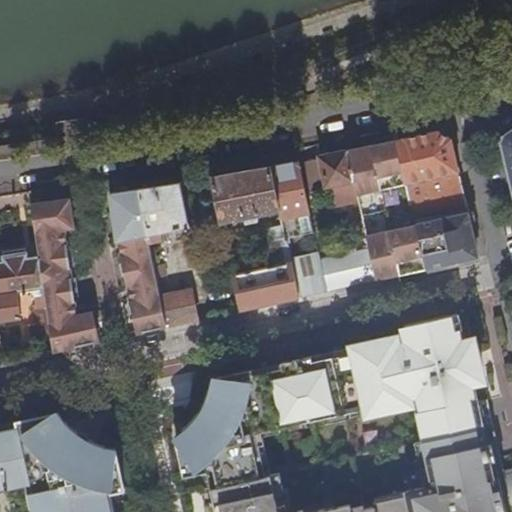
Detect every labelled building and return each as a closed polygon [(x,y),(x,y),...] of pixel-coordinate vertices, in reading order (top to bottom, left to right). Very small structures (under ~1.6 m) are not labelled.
[(511,129),(501,137),(511,182),(511,129)] [(407,184),(416,224),(468,212),(459,173),(451,138),(437,132),(397,140),(407,184)] [(397,140),(346,150),(353,181),(369,250),(377,280),(402,275),(403,274),(426,269),(416,224),(407,184),(397,140)] [(321,161),(327,187),(353,181),(346,150),(320,156),(321,161)] [(280,210),(283,225),(286,238),(314,231),(310,213),(298,161),(271,166),(280,210)] [(327,187),(321,161),(306,164),(312,190),(327,187)] [(259,221),(258,215),(280,210),(271,166),(212,179),(221,223),(245,218),(246,224),(259,221)] [(139,190),(151,244),(169,240),(168,233),(190,227),(180,183),(139,190)] [(151,244),(139,190),(112,193),(118,242),(120,241),(123,255),(132,303),(138,333),(168,326),(162,298),(159,280),(153,251),(151,244)] [(72,198),(32,204),(39,256),(52,352),(53,352),(98,342),(99,342),(93,313),(78,316),(74,290),(69,248),(66,228),(76,227),(72,198)] [(477,247),(468,212),(416,224),(426,269),(469,260),(477,247)] [(286,238),(283,225),(267,228),(272,255),(269,256),(272,266),(233,274),(241,310),(299,297),(290,258),(286,238)] [(0,318),(0,321),(22,318),(18,292),(36,290),(40,324),(30,327),(34,356),(52,352),(39,256),(27,258),(26,248),(0,252),(0,318)] [(153,251),(159,280),(170,277),(164,249),(153,251)] [(328,290),(377,280),(369,250),(321,260),(328,290)] [(290,258),(299,297),(328,290),(321,260),(319,251),(290,258)] [(197,320),(191,292),(162,298),(168,326),(197,320)] [(405,328),(410,327),(458,317),(457,313),(410,324),(405,325),(405,328)] [(477,381),(475,370),(471,353),(468,341),(464,342),(458,317),(410,327),(428,404),(475,393),(473,382),(477,381)] [(367,408),(368,414),(411,404),(410,398),(421,396),(424,413),(417,415),(423,441),(414,442),(415,444),(493,426),(487,399),(477,401),(475,393),(428,404),(410,327),(405,328),(407,335),(408,340),(397,342),(395,337),(353,347),(354,351),(312,361),(311,356),(297,360),(310,421),(367,408)] [(354,351),(353,347),(311,356),(312,361),(354,351)] [(475,370),(479,369),(475,352),(471,353),(475,370)] [(186,434),(176,442),(184,477),(207,472),(211,489),(265,476),(259,446),(263,445),(261,432),(310,421),(297,360),(281,364),(282,368),(252,375),(251,370),(217,377),(214,391),(208,390),(204,400),(199,410),(196,413),(191,421),(183,429),(186,434)] [(282,368),(281,364),(251,370),(252,375),(282,368)] [(214,391),(217,377),(211,379),(208,390),(214,391)] [(411,404),(415,403),(417,415),(424,413),(421,396),(410,398),(411,404)] [(62,428),(68,423),(62,414),(55,416),(62,428)] [(62,428),(55,416),(20,423),(21,429),(0,433),(0,455),(7,490),(12,489),(11,485),(19,483),(20,487),(34,484),(40,511),(109,511),(106,499),(109,494),(112,493),(126,490),(119,455),(105,454),(105,448),(98,445),(93,443),(88,441),(80,435),(73,429),(68,423),(62,428)] [(0,433),(21,429),(20,423),(0,427),(0,433)] [(364,509),(353,456),(326,462),(335,507),(310,511),(288,511),(287,507),(283,489),(279,473),(265,476),(211,489),(215,505),(210,506),(211,511),(506,511),(506,509),(511,507),(511,506),(508,490),(501,492),(494,461),(501,459),(493,426),(415,444),(418,459),(422,477),(424,488),(406,492),(407,495),(374,502),(375,507),(364,509)] [(186,434),(183,429),(178,434),(174,436),(176,442),(186,434)] [(417,478),(422,477),(418,459),(413,460),(417,478)] [(501,492),(508,490),(505,476),(501,459),(494,461),(501,492)] [(288,488),(283,489),(287,507),(291,506),(288,488)] [(406,492),(374,498),(374,502),(407,495),(406,492)] [(109,511),(115,511),(112,493),(109,494),(106,499),(109,511)]
